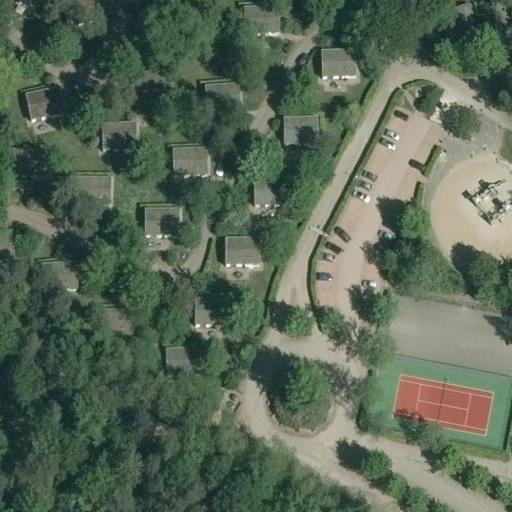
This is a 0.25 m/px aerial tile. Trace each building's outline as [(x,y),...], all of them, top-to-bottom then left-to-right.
[(94,0),(82,0),(62,5),(67,30),(99,23),(94,0)] [(187,12),(186,0),(152,0),(154,14),(187,12)] [(398,0),(399,9),(415,9),(414,0),(398,0)] [(464,56),(480,52),(471,9),(455,12),(464,56)] [(277,37),(277,10),(244,12),(244,38),(277,37)] [(322,81),(355,79),(354,54),(321,55),(322,81)] [(164,92),(162,66),(129,69),(131,95),(164,92)] [(204,90),(206,116),(239,113),(237,88),(204,90)] [(63,117),(57,92),(25,99),(31,124),(63,117)] [(284,148),(317,147),(316,121),(283,121),(284,148)] [(134,127),(101,128),(102,154),(135,153),(134,127)] [(48,130),(37,131),(38,145),(49,144),(48,130)] [(173,179),(206,178),(205,152),(172,153),(173,179)] [(44,154),(11,153),(10,179),(43,180),(44,154)] [(109,182),(76,181),(76,207),(109,208),(109,182)] [(254,209),(287,208),(286,182),(253,183),(254,209)] [(144,239),(177,239),(177,213),(144,213),(144,239)] [(0,236),(0,262),(13,261),(10,235),(0,236)] [(257,242),(225,242),(225,269),(258,268),(257,242)] [(321,270),(336,273),(338,262),(323,260),(321,270)] [(76,292),(74,266),(41,268),(43,294),(76,292)] [(227,329),(228,303),(195,303),(195,329),(227,329)] [(99,340),(132,339),(131,313),(98,314),(99,340)] [(165,353),(165,379),(198,378),(198,352),(165,353)]
